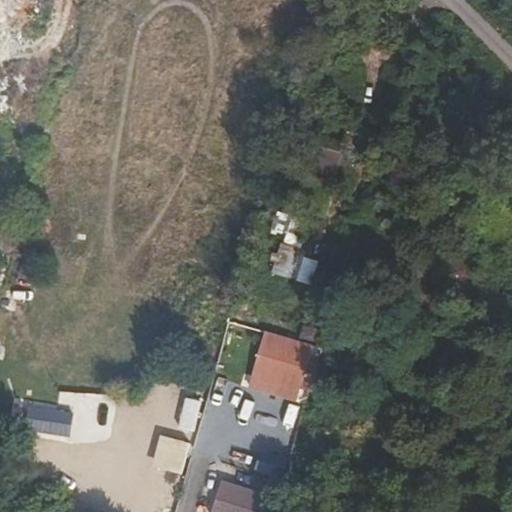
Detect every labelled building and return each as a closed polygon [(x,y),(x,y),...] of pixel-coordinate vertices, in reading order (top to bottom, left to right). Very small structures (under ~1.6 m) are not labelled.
[(335,122),(309,114),(295,163),(322,171),(335,122)] [(312,284),(321,255),(283,243),(273,272),(312,284)] [(314,345),(266,331),(254,375),(302,389),(314,345)] [(302,389),(254,375),(250,387),(298,401),(302,389)] [(187,389),(182,429),(198,431),(203,391),(187,389)] [(11,426),(72,436),(76,409),(16,399),(11,426)] [(184,473),(193,441),(163,434),(154,466),(184,473)] [(213,511),(265,511),(273,489),(226,474),(213,511)] [(172,511),(176,499),(165,497),(160,511),(172,511)]
